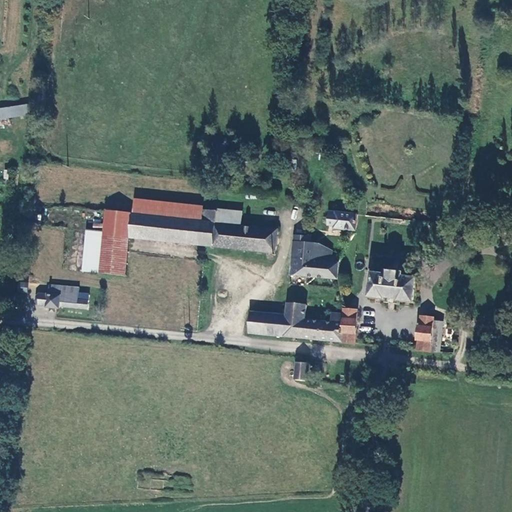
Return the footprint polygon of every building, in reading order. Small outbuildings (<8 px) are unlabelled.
[(27,104),(0,107),(0,118),(29,115),(27,104)] [(130,239),(199,247),(203,210),(204,206),(134,199),(132,214),(106,211),(104,232),(86,230),(82,271),(126,276),(130,239)] [(218,209),(218,211),(216,223),(241,226),(243,212),(218,209)] [(199,247),(276,255),(278,230),(241,226),(216,223),(218,211),(203,210),(199,247)] [(335,228),(355,230),(357,214),(329,212),(328,225),(335,226),(335,228)] [(464,237),(456,235),(454,242),(462,244),(464,237)] [(332,263),(319,262),(320,245),(310,244),(311,238),(293,236),(289,275),(338,280),(339,264),(332,263)] [(333,251),(320,245),(319,262),(332,263),(333,251)] [(400,303),(415,304),(418,280),(404,278),(405,274),(387,272),(386,277),(372,275),(369,299),(386,301),(386,298),(400,299),(400,303)] [(48,285),(48,295),(39,294),(36,297),(36,302),(38,305),(47,306),(46,307),(50,308),(55,308),(60,309),(60,306),(88,309),(89,296),(78,295),(78,288),(48,285)] [(252,313),(250,335),(341,343),(343,315),(332,314),(332,322),(304,320),(305,308),(287,306),(286,316),(252,313)] [(358,312),(344,310),(343,315),(341,343),(356,344),(356,336),(357,336),(359,321),(357,320),(358,312)] [(419,342),(418,351),(439,353),(442,323),(434,322),(434,318),(422,317),(420,327),(418,327),(417,342),(419,342)] [(310,364),(297,363),(295,381),(309,382),(310,364)]
